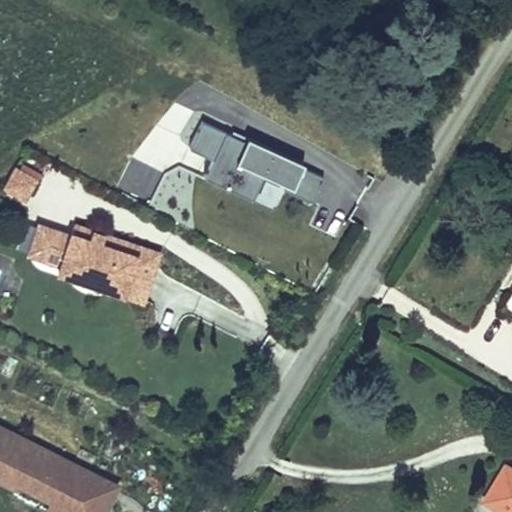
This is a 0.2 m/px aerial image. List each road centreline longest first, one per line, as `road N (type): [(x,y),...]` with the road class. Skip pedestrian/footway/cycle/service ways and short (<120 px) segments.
road 1 (residential): [(214,511),(511,28)]
road 2 (unknown): [(308,360),(229,275),(79,203)]
road 3 (unknown): [(254,448),(301,464),(374,469),(476,439),(511,439)]
